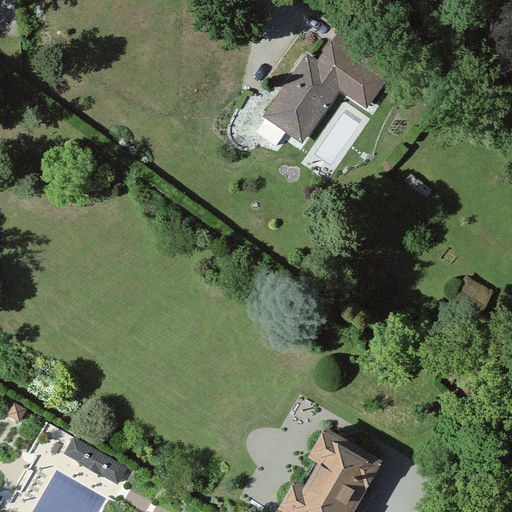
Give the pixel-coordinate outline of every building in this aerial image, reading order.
[(365,105),(394,64),(341,27),(336,34),(318,59),(308,52),(262,116),(301,143),(340,88),(365,105)] [(475,300),(460,291),(448,311),(473,327),(480,316),(469,310),(475,300)] [(501,348),(485,340),(474,360),(490,369),(501,348)] [(472,397),(489,381),(476,366),(459,383),(472,397)] [(510,388),(497,374),(489,381),(472,397),(485,411),(510,388)] [(284,511),(350,511),(381,459),(323,425),(306,455),(315,460),(302,483),(294,478),(276,507),(284,511)] [(76,431),(66,449),(123,481),(133,463),(76,431)]
